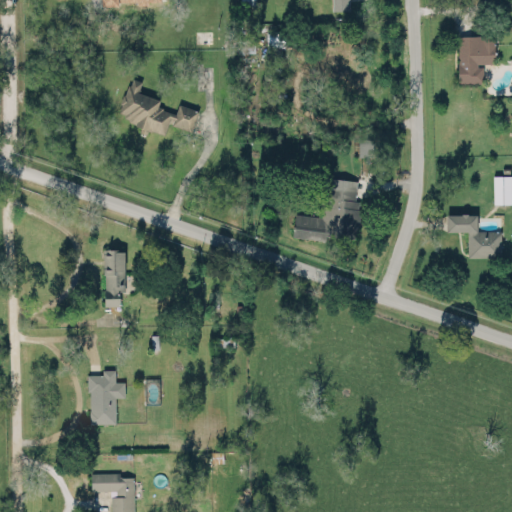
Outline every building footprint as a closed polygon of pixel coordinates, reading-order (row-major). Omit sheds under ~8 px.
[(348,9),(347,0),(331,0),(332,9),(348,9)] [(254,50),(253,30),(238,31),(238,51),(254,50)] [(266,40),(279,40),(279,30),(265,31),(266,40)] [(456,81),(482,82),(482,62),(494,63),(494,35),(457,34),(456,81)] [(197,108),(177,103),(175,112),(158,107),(160,97),(138,91),(141,79),(128,76),(116,117),(164,131),(167,122),(191,129),(197,108)] [(358,154),(373,154),(372,137),(358,137),(358,154)] [(492,202),(510,202),(510,174),(492,174),(492,202)] [(356,179),(322,176),(318,214),(294,212),(292,233),(354,239),(358,199),(354,198),(356,179)] [(445,211),(445,228),(467,228),(467,254),(500,254),(500,228),(476,228),(476,211),(467,211),(467,210),(460,210),(460,211),(445,211)] [(102,246),(113,244),(124,246),(124,275),(124,288),(119,288),(119,303),(104,303),(104,293),(104,285),(104,271),(103,271),(102,256),(102,246)] [(88,422),(115,422),(114,396),(124,395),(123,380),(114,380),(114,367),(102,368),(102,372),(87,373),(88,422)] [(90,470),(118,470),(118,474),(132,474),(132,477),(133,477),(133,511),(110,511),(110,493),(116,493),(116,487),(91,488),(90,470)]
